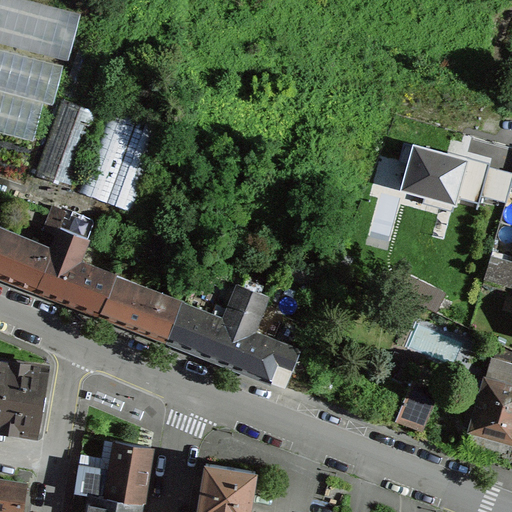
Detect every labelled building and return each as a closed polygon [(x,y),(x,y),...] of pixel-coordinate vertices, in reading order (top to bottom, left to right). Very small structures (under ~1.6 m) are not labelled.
[(146,88),(116,77),(77,192),(133,211),(166,117),(139,107),(146,88)] [(33,175),(71,189),(99,112),(60,98),(33,175)] [(443,150),(408,140),(402,159),(412,162),(406,185),(427,191),(425,199),(454,208),(458,194),(481,200),(483,192),(508,199),(511,186),(511,169),(492,164),(492,161),(470,154),(469,157),(450,152),(450,155),(442,153),(443,150)] [(205,153),(218,159),(222,150),(210,145),(205,153)] [(60,226),(65,211),(52,205),(44,229),(57,234),(60,226)] [(133,233),(134,231),(104,219),(96,240),(124,252),(125,253),(130,240),(133,233)] [(44,245),(0,226),(0,272),(34,287),(52,248),(44,245)] [(88,237),(60,226),(57,234),(56,237),(52,248),(79,259),(88,237)] [(52,248),(56,237),(48,234),(44,245),(52,248)] [(115,274),(79,259),(52,248),(34,287),(102,312),(118,275),(117,274),(115,274)] [(117,274),(118,275),(123,277),(126,269),(141,275),(144,265),(124,257),(117,274)] [(511,268),(490,264),(485,280),(505,285),(511,286),(511,268)] [(459,265),(457,273),(475,277),(476,270),(459,265)] [(475,277),(457,273),(450,300),(498,313),(505,285),(485,280),(475,277)] [(118,275),(102,312),(167,338),(182,301),(182,300),(123,277),(118,275)] [(413,277),(404,294),(435,309),(443,293),(413,277)] [(182,301),(167,338),(214,356),(226,319),(182,301)] [(300,348),(226,319),(214,356),(284,384),(291,368),(293,368),(300,348)] [(353,368),(300,348),(293,368),(286,385),(339,405),(353,368)] [(45,365),(0,357),(0,426),(35,432),(40,399),(45,365)] [(486,377),(511,384),(511,364),(492,359),(486,377)] [(291,368),(284,384),(286,385),(293,368),(291,368)] [(406,389),(353,368),(339,405),(393,426),(397,416),(407,390),(406,389)] [(511,384),(486,377),(477,407),(471,405),(468,418),(473,420),(471,428),(511,439),(511,384)] [(410,379),(406,389),(407,390),(397,416),(423,425),(437,390),(410,379)] [(511,459),(511,454),(511,439),(471,428),(466,446),(511,459)] [(106,494),(141,501),(144,487),(150,447),(114,442),(111,467),(109,474),(106,494)] [(79,461),(77,468),(94,471),(95,464),(79,461)] [(201,511),(247,511),(255,470),(206,461),(200,500),(198,511),(202,511),(201,511)] [(94,471),(109,474),(111,467),(95,464),(94,471)] [(77,468),(74,489),(106,494),(109,474),(94,471),(77,468)] [(0,479),(0,511),(21,511),(26,483),(0,479)] [(106,494),(74,489),(70,511),(139,511),(141,501),(106,494)]
